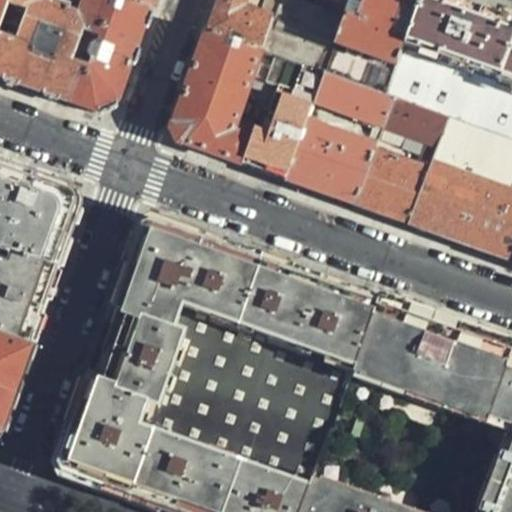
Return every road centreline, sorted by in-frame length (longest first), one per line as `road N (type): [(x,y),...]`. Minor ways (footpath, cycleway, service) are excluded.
road 1 (residential): [(127,170),(511,303)]
road 2 (residential): [(127,170),(10,500)]
road 3 (residential): [(190,0),(127,170)]
road 4 (residential): [(0,121),(127,170)]
